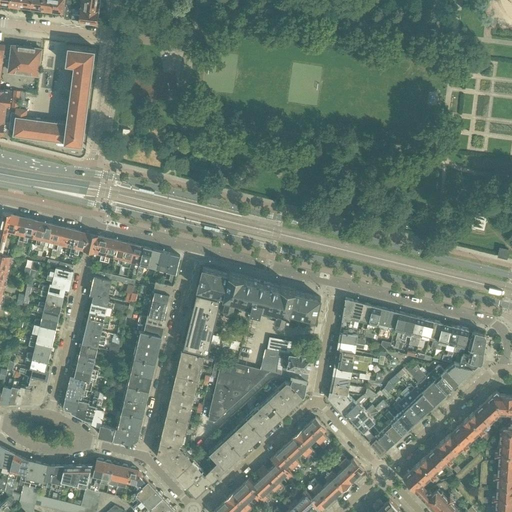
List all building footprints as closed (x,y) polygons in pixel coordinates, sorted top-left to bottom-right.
[(37,8),(41,8),(42,0),(31,0),(31,7),(32,8),(36,9),(37,8)] [(51,10),(52,10),(52,0),(42,0),(41,8),(45,9),(46,10),(50,11),(51,10)] [(52,0),(52,10),(53,11),(57,12),(58,11),(62,11),(63,0),(52,0)] [(80,7),(80,8),(98,10),(99,9),(100,5),(99,4),(99,0),(81,0),(81,7),(80,7)] [(98,10),(80,8),(79,15),(72,14),(71,18),(96,22),(97,17),(98,16),(99,12),(98,11),(98,10)] [(0,132),(2,133),(2,132),(3,132),(5,121),(4,121),(6,103),(10,104),(12,90),(3,89),(0,88),(0,82),(0,80),(0,79),(0,77),(0,74),(2,58),(3,54),(3,53),(4,53),(5,44),(0,43),(0,132)] [(13,134),(68,142),(83,144),(95,48),(68,44),(65,63),(73,64),(66,122),(26,116),(27,109),(16,107),(13,134)] [(12,45),(9,71),(38,74),(41,48),(31,47),(23,46),(12,45)] [(12,106),(18,107),(20,91),(14,90),(12,106)] [(4,211),(0,226),(0,240),(5,241),(11,213),(4,211)] [(14,238),(16,232),(19,215),(11,213),(5,241),(8,242),(10,237),(14,238)] [(18,244),(21,245),(28,217),(19,215),(16,232),(20,233),(18,244)] [(28,235),(33,236),(36,220),(28,217),(21,245),(25,246),(28,235)] [(35,249),(39,249),(45,222),(36,220),(33,236),(38,237),(35,249)] [(45,239),(50,240),(54,224),(45,222),(39,249),(42,250),(45,239)] [(52,253),(56,254),(62,226),(54,224),(50,240),(55,242),(52,253)] [(62,243),(67,245),(71,228),(62,226),(56,254),(59,255),(62,243)] [(69,257),(73,258),(79,230),(71,228),(67,245),(72,246),(69,257)] [(79,248),(84,249),(88,232),(79,230),(73,258),(77,259),(79,248)] [(90,250),(94,251),(98,234),(95,234),(88,232),(84,249),(90,250)] [(103,265),(104,263),(104,260),(110,237),(99,235),(98,234),(94,251),(102,253),(101,259),(99,265),(103,265)] [(110,255),(114,256),(118,240),(110,237),(104,260),(108,260),(108,261),(110,255)] [(3,247),(5,241),(0,240),(0,251),(8,254),(9,249),(3,247)] [(117,263),(121,264),(127,242),(118,240),(114,256),(118,257),(117,263)] [(130,266),(131,260),(135,244),(127,242),(121,264),(121,265),(119,274),(123,275),(124,270),(125,265),(130,266)] [(133,273),(137,274),(143,246),(135,244),(131,260),(130,266),(135,267),(133,273)] [(143,246),(137,274),(136,275),(141,276),(144,265),(148,265),(152,248),(143,246)] [(507,258),(509,249),(500,247),(498,256),(507,258)] [(158,270),(158,267),(162,250),(152,248),(148,265),(155,267),(155,269),(158,270)] [(158,267),(167,270),(172,253),(162,250),(158,267)] [(13,255),(8,254),(0,251),(0,264),(8,267),(10,259),(11,260),(13,255)] [(147,281),(146,285),(172,291),(180,255),(172,253),(167,270),(171,271),(169,279),(166,278),(166,276),(162,275),(161,280),(156,279),(155,283),(147,281)] [(47,263),(56,265),(72,269),(73,264),(64,262),(60,261),(48,258),(47,263)] [(49,267),(48,272),(70,277),(72,269),(56,265),(55,269),(49,267)] [(267,282),(262,281),(258,280),(243,276),(243,275),(229,272),(229,273),(228,273),(222,272),(203,267),(200,279),(197,288),(199,288),(198,292),(197,291),(183,345),(208,352),(222,294),(224,295),(223,296),(226,296),(224,302),(224,306),(225,309),(226,309),(229,310),(232,308),(233,307),(240,309),(242,303),(249,305),(248,308),(249,308),(255,309),(260,311),(261,308),(268,310),(267,316),(275,318),(275,319),(277,322),(278,322),(280,323),(283,322),(286,311),(289,312),(296,313),(315,318),(316,318),(321,297),(295,290),(295,289),(281,285),(281,286),(267,282)] [(95,275),(117,280),(130,283),(134,284),(134,283),(135,279),(97,270),(95,275)] [(51,281),(50,282),(68,286),(70,277),(48,272),(43,271),(42,276),(53,279),(52,281),(51,281)] [(95,275),(93,284),(115,289),(117,280),(95,275)] [(38,287),(42,288),(63,293),(63,291),(67,292),(68,286),(50,282),(50,286),(39,283),(38,287)] [(93,284),(91,292),(107,296),(108,292),(114,293),(115,289),(93,284)] [(146,285),(146,286),(142,285),(140,290),(145,291),(144,294),(152,296),(152,295),(170,300),(172,291),(146,285)] [(47,295),(46,299),(62,303),(63,298),(62,297),(62,295),(63,295),(63,294),(62,294),(63,293),(42,288),(41,293),(47,295)] [(93,301),(113,306),(117,307),(117,308),(128,310),(129,307),(129,306),(108,301),(109,296),(107,296),(91,292),(90,297),(94,298),(93,301)] [(144,294),(142,302),(168,308),(170,300),(152,295),(152,296),(144,294)] [(346,297),(343,315),(350,317),(355,300),(346,297)] [(39,301),(38,305),(59,311),(59,310),(59,308),(61,308),(62,303),(46,299),(46,302),(39,301)] [(350,317),(347,332),(358,334),(360,334),(361,330),(357,329),(357,328),(353,327),(355,318),(359,319),(363,302),(355,300),(350,317)] [(91,304),(89,309),(111,314),(113,306),(93,301),(93,302),(92,305),(91,304)] [(149,309),(148,312),(166,316),(168,308),(142,302),(141,307),(149,309)] [(361,330),(360,334),(364,335),(372,304),(363,302),(359,319),(363,320),(362,326),(361,330)] [(372,304),(364,335),(373,338),(375,333),(370,332),(372,323),(377,324),(381,306),(372,304)] [(43,311),(42,315),(58,319),(59,315),(58,314),(58,311),(59,311),(38,305),(35,305),(33,309),(43,311)] [(381,306),(377,324),(381,325),(378,335),(383,336),(390,309),(381,306)] [(111,314),(89,309),(88,314),(90,315),(89,318),(109,323),(110,319),(111,314)] [(390,309),(383,336),(387,337),(390,327),(394,328),(399,311),(390,309)] [(399,311),(394,328),(398,329),(396,340),(397,340),(395,347),(398,348),(407,313),(399,311)] [(139,314),(138,319),(164,325),(166,316),(148,312),(147,316),(139,314)] [(407,313),(398,348),(401,349),(403,341),(405,342),(407,335),(411,336),(416,315),(407,313)] [(35,318),(34,323),(55,328),(55,327),(55,324),(57,325),(58,319),(42,315),(41,319),(35,318)] [(343,315),(340,331),(347,332),(350,317),(343,315)] [(416,315),(411,336),(415,337),(414,342),(418,343),(425,317),(416,315)] [(418,343),(418,345),(423,346),(424,339),(429,339),(429,337),(434,320),(425,317),(418,343)] [(87,321),(85,326),(101,330),(102,326),(108,327),(109,323),(89,318),(88,321),(87,321)] [(138,328),(142,329),(161,334),(164,325),(138,319),(137,323),(139,324),(138,328)] [(436,348),(436,347),(442,322),(434,320),(429,337),(433,338),(431,347),(436,348)] [(442,341),(447,342),(451,324),(442,322),(436,347),(441,348),(442,341)] [(32,331),(38,333),(54,336),(56,331),(54,331),(54,328),(55,328),(34,323),(32,331)] [(450,360),(450,361),(460,326),(451,324),(447,342),(445,347),(449,348),(447,355),(443,354),(442,359),(450,361),(450,360)] [(85,334),(85,335),(105,339),(106,335),(100,334),(101,330),(85,326),(84,331),(86,331),(85,334)] [(459,345),(464,346),(468,328),(460,326),(450,361),(453,361),(455,356),(456,355),(459,345)] [(468,328),(464,346),(471,348),(476,330),(468,328)] [(142,329),(138,343),(158,348),(161,334),(142,329)] [(476,330),(471,348),(483,351),(486,335),(485,332),(484,333),(476,330)] [(340,331),(338,340),(364,344),(365,339),(357,338),(358,334),(347,332),(340,331)] [(30,339),(51,344),(51,341),(53,342),(54,336),(38,333),(37,336),(32,335),(30,339)] [(112,341),(114,342),(119,343),(121,335),(114,333),(112,341)] [(83,338),(81,343),(97,346),(98,342),(104,344),(105,339),(85,335),(84,338),(83,338)] [(35,345),(34,349),(50,353),(51,348),(50,348),(50,345),(51,345),(51,344),(30,339),(29,344),(35,345)] [(338,340),(337,348),(355,351),(355,347),(366,349),(367,345),(364,344),(338,340)] [(382,340),(381,344),(386,348),(389,349),(390,342),(382,340)] [(109,349),(112,350),(118,351),(120,344),(111,341),(109,349)] [(81,351),(101,356),(102,352),(96,351),(97,346),(81,343),(80,348),(82,348),(81,351)] [(138,343),(135,356),(155,361),(158,348),(138,343)] [(464,346),(460,363),(474,367),(482,360),(483,351),(471,348),(464,346)] [(183,348),(180,359),(200,364),(201,358),(213,361),(214,356),(183,348)] [(290,376),(293,377),(306,380),(306,381),(307,381),(309,370),(287,366),(290,352),(265,348),(265,349),(262,362),(261,367),(261,368),(270,370),(291,375),(290,376)] [(337,348),(336,356),(368,362),(371,362),(372,357),(354,354),(355,351),(337,348)] [(27,352),(26,356),(47,361),(47,358),(49,358),(50,353),(34,349),(33,353),(27,352)] [(112,350),(110,359),(116,360),(118,352),(118,351),(112,350)] [(79,354),(77,359),(93,363),(94,359),(100,361),(101,356),(81,351),(81,352),(80,355),(79,354)] [(300,354),(290,352),(287,366),(309,370),(309,369),(311,356),(305,355),(305,354),(304,352),(301,351),(300,353),(300,354)] [(118,352),(116,360),(115,365),(121,367),(124,353),(118,352)] [(30,366),(33,367),(48,371),(49,365),(46,364),(47,361),(47,362),(47,361),(26,356),(25,361),(31,362),(30,366)] [(129,362),(127,368),(130,369),(132,370),(152,375),(155,361),(135,356),(134,363),(129,362)] [(336,356),(334,365),(352,368),(367,371),(368,362),(336,356)] [(215,420),(270,370),(261,368),(216,357),(212,375),(218,377),(216,382),(209,413),(209,414),(208,419),(215,420)] [(77,368),(97,373),(98,369),(92,368),(93,363),(77,359),(76,364),(78,365),(77,368)] [(108,367),(109,367),(114,369),(115,365),(116,360),(110,359),(108,367)] [(180,359),(177,373),(197,377),(200,364),(180,359)] [(449,365),(447,367),(459,381),(474,367),(460,363),(455,362),(453,362),(451,364),(449,365)] [(334,365),(333,373),(358,377),(368,379),(369,379),(370,375),(351,372),(352,368),(334,365)] [(438,365),(436,367),(453,386),(459,381),(447,367),(444,370),(439,365),(438,365)] [(416,383),(422,390),(434,404),(440,398),(416,371),(415,370),(412,368),(412,367),(411,366),(407,369),(418,381),(416,383)] [(429,372),(435,379),(434,379),(447,392),(453,386),(436,367),(435,366),(429,372)] [(19,372),(28,374),(46,379),(48,371),(33,367),(32,370),(20,368),(19,372)] [(73,371),(72,376),(89,381),(90,376),(96,378),(97,373),(77,368),(77,369),(76,371),(73,371)] [(131,373),(129,384),(149,388),(152,375),(132,370),(130,369),(127,368),(126,372),(131,373)] [(402,368),(395,374),(399,378),(405,372),(402,368)] [(419,368),(416,371),(440,398),(447,392),(434,379),(435,379),(429,372),(426,375),(419,368)] [(177,373),(174,386),(193,391),(197,377),(177,373)] [(331,382),(357,386),(353,385),(349,384),(350,380),(358,382),(358,377),(333,373),(331,382)] [(27,381),(30,381),(33,382),(32,388),(30,388),(27,401),(32,401),(32,399),(39,401),(39,400),(41,399),(46,379),(28,374),(27,381)] [(395,374),(389,380),(393,385),(399,378),(395,374)] [(72,376),(69,384),(84,388),(87,389),(90,390),(92,381),(89,381),(72,376)] [(306,381),(306,380),(293,377),(291,382),(288,381),(280,388),(278,386),(274,390),(276,392),(237,427),(236,426),(229,432),(231,433),(227,436),(241,451),(305,393),(306,385),(305,385),(306,381)] [(3,385),(2,391),(0,399),(0,401),(9,401),(14,379),(10,378),(8,386),(3,385)] [(19,380),(14,379),(9,401),(17,401),(21,387),(17,386),(19,380)] [(389,380),(384,387),(388,392),(393,385),(389,380)] [(21,385),(21,387),(17,401),(27,401),(30,388),(32,388),(33,382),(30,381),(28,387),(21,385)] [(331,382),(330,390),(348,393),(348,389),(356,391),(357,386),(331,382)] [(74,399),(77,399),(79,393),(83,394),(86,395),(87,389),(84,388),(69,384),(68,389),(66,400),(73,402),(74,399)] [(129,384),(125,397),(145,402),(149,388),(129,384)] [(407,386),(406,387),(428,410),(434,404),(422,390),(419,393),(412,385),(407,386)] [(174,386),(170,400),(190,405),(193,391),(174,386)] [(344,412),(351,419),(364,407),(361,403),(369,396),(372,398),(376,394),(367,387),(365,392),(355,401),(344,412)] [(380,391),(387,397),(391,394),(388,392),(384,387),(380,391)] [(406,387),(400,393),(403,397),(421,416),(428,410),(406,387)] [(511,412),(510,420),(511,420),(511,387),(500,387),(497,390),(500,394),(511,394),(511,412)] [(329,396),(344,412),(355,401),(348,393),(330,390),(329,396)] [(500,411),(511,412),(511,394),(500,394),(497,390),(493,393),(498,413),(500,413),(500,411)] [(93,421),(101,425),(103,416),(104,410),(100,409),(104,393),(99,392),(98,396),(97,400),(96,406),(94,414),(93,421)] [(79,393),(77,399),(79,400),(76,413),(85,417),(88,404),(89,402),(89,399),(82,397),(83,394),(79,393)] [(493,393),(481,404),(493,417),(494,415),(496,417),(497,417),(497,415),(498,413),(493,393)] [(122,410),(142,415),(145,402),(125,397),(121,396),(118,409),(120,409),(120,410),(122,410)] [(395,399),(398,402),(416,421),(421,416),(403,397),(401,399),(398,396),(395,399)] [(72,411),(76,413),(79,400),(77,399),(74,399),(73,402),(66,400),(65,404),(66,407),(73,409),(72,411)] [(85,417),(93,421),(94,414),(96,406),(97,400),(93,399),(92,405),(88,404),(85,417)] [(362,431),(371,423),(375,419),(372,416),(387,403),(383,399),(375,407),(356,425),(362,431)] [(170,400),(167,414),(187,419),(190,405),(170,400)] [(400,411),(397,414),(409,427),(416,421),(398,402),(394,405),(400,411)] [(351,419),(356,425),(375,407),(372,404),(366,409),(364,407),(351,419)] [(481,404),(468,416),(488,437),(490,435),(482,427),(486,423),(488,425),(492,421),(490,419),(493,417),(481,404)] [(122,410),(119,424),(139,429),(142,415),(122,410)] [(384,412),(389,418),(403,433),(409,427),(397,414),(394,416),(388,411),(387,410),(384,412)] [(167,414),(164,427),(184,432),(185,428),(187,419),(167,414)] [(99,433),(114,437),(116,426),(110,424),(111,419),(103,416),(101,425),(99,433)] [(315,416),(308,423),(326,443),(330,440),(322,431),(326,428),(315,416)] [(468,416),(456,427),(468,440),(478,430),(487,439),(488,437),(468,416)] [(381,425),(384,427),(395,440),(403,433),(389,418),(381,425)] [(502,426),(501,435),(511,435),(511,420),(510,420),(510,421),(508,421),(504,421),(503,426),(502,426)] [(308,423),(302,429),(305,432),(312,440),(315,437),(323,446),(326,443),(308,423)] [(371,423),(362,431),(381,453),(388,447),(377,434),(373,430),(375,427),(371,423)] [(116,426),(114,437),(130,440),(137,436),(139,429),(119,424),(118,426),(116,426)] [(164,427),(161,440),(179,444),(180,440),(182,440),(184,432),(164,427)] [(384,427),(377,434),(388,447),(395,440),(384,427)] [(444,438),(456,451),(457,452),(463,447),(465,449),(469,445),(466,441),(468,440),(456,427),(444,438)] [(294,435),(294,436),(313,456),(317,452),(308,444),(312,440),(305,432),(302,429),(301,429),(294,435)] [(486,449),(486,452),(511,453),(511,435),(501,435),(501,439),(498,439),(498,444),(500,444),(500,450),(486,449)] [(227,436),(217,446),(231,461),(241,451),(227,436)] [(294,436),(287,442),(298,453),(301,450),(310,459),(313,456),(294,436)] [(444,438),(432,449),(444,462),(446,460),(449,464),(453,460),(450,456),(456,451),(444,438)] [(158,453),(167,463),(182,449),(178,445),(179,444),(161,440),(158,453)] [(198,448),(193,443),(192,442),(187,443),(195,451),(198,448)] [(287,442),(281,448),(299,468),(303,465),(295,456),(298,453),(287,442)] [(213,465),(207,471),(213,478),(231,461),(217,446),(211,452),(214,456),(213,457),(216,461),(212,464),(213,465)] [(7,482),(7,481),(8,476),(14,452),(6,448),(2,464),(6,465),(3,479),(0,478),(0,486),(4,490),(5,487),(7,482)] [(281,448),(274,454),(285,466),(288,463),(296,471),(299,468),(281,448)] [(167,463),(177,474),(192,459),(182,449),(167,463)] [(432,449),(420,461),(438,480),(440,478),(437,475),(434,471),(444,462),(432,449)] [(7,482),(5,487),(10,488),(13,477),(17,478),(18,472),(22,456),(14,452),(8,476),(7,481),(7,482)] [(341,452),(338,455),(356,475),(364,469),(353,457),(349,461),(341,452)] [(458,473),(455,475),(458,477),(461,478),(482,459),(483,454),(480,452),(478,454),(477,454),(474,457),(461,469),(458,473)] [(500,455),(499,463),(511,464),(511,453),(486,452),(486,455),(500,455)] [(276,462),(271,466),(281,477),(285,473),(292,481),(296,477),(285,466),(274,454),(274,455),(271,458),(276,462)] [(343,467),(339,470),(350,481),(356,475),(338,455),(334,458),(343,467)] [(23,485),(23,484),(24,481),(30,460),(27,459),(22,456),(18,472),(22,473),(19,484),(23,485)] [(90,483),(89,488),(98,491),(98,490),(99,486),(105,461),(103,460),(104,459),(99,458),(97,459),(97,458),(95,465),(93,473),(97,474),(96,480),(95,479),(93,484),(91,484),(90,483)] [(482,483),(486,483),(487,474),(490,474),(491,462),(488,462),(488,458),(484,458),(481,461),(480,485),(481,485),(482,483)] [(177,474),(187,484),(202,470),(192,459),(177,474)] [(47,464),(30,460),(24,481),(33,483),(42,485),(42,484),(47,464)] [(105,461),(99,486),(100,482),(109,484),(109,483),(114,463),(111,462),(110,460),(107,460),(106,461),(105,461)] [(420,461),(412,468),(424,480),(430,475),(436,482),(438,480),(420,461)] [(114,463),(109,483),(117,485),(119,480),(122,465),(120,464),(119,463),(116,462),(114,463)] [(494,472),(494,475),(511,476),(511,464),(499,463),(499,472),(494,472)] [(50,465),(47,464),(42,484),(47,485),(48,479),(52,480),(55,464),(50,465)] [(65,464),(55,464),(52,480),(56,481),(55,487),(57,488),(56,490),(59,491),(65,464)] [(65,464),(60,485),(64,486),(66,480),(70,481),(74,464),(65,464)] [(74,464),(70,481),(73,482),(72,488),(76,489),(82,464),(74,464)] [(82,464),(76,489),(77,489),(77,486),(86,488),(86,487),(86,486),(91,464),(82,464)] [(86,486),(86,487),(89,488),(90,483),(91,484),(93,473),(95,465),(91,464),(86,486)] [(119,480),(117,485),(125,487),(130,467),(128,466),(127,465),(124,464),(123,465),(122,465),(119,480)] [(264,464),(260,467),(282,490),(285,487),(278,479),(281,477),(271,466),(268,469),(264,464)] [(328,464),(324,468),(343,488),(350,482),(350,481),(339,470),(336,473),(328,464)] [(129,488),(134,489),(134,487),(139,469),(136,468),(135,467),(132,466),(131,467),(130,467),(125,487),(126,487),(127,482),(131,482),(129,488)] [(262,475),(258,479),(268,489),(271,486),(278,493),(282,490),(260,467),(257,470),(262,475)] [(329,480),(325,483),(336,494),(343,488),(324,468),(321,471),(329,480)] [(403,476),(432,508),(445,496),(438,489),(440,486),(441,487),(445,484),(443,482),(435,484),(430,489),(429,489),(428,490),(421,483),(424,480),(412,468),(403,476)] [(134,489),(132,494),(148,480),(148,479),(148,478),(146,475),(144,475),(139,469),(134,489)] [(202,470),(187,484),(196,494),(213,478),(207,471),(205,473),(202,470)] [(493,494),(492,496),(511,497),(511,476),(494,475),(494,477),(499,477),(498,494),(493,494)] [(250,477),(247,480),(257,491),(265,500),(268,503),(272,500),(265,492),(268,489),(258,479),(254,482),(250,477)] [(314,477),(310,480),(329,501),(336,494),(325,483),(322,486),(314,477)] [(457,478),(454,480),(452,482),(456,486),(471,503),(474,500),(474,497),(457,478)] [(131,498),(131,499),(133,501),(135,499),(138,502),(142,498),(155,487),(155,485),(153,483),(151,483),(148,480),(132,494),(131,498)] [(247,480),(239,487),(250,498),(254,494),(262,503),(265,500),(257,491),(247,480)] [(315,492),(312,495),(322,507),(329,501),(310,480),(307,483),(315,492)] [(304,494),(301,498),(311,508),(315,505),(319,509),(322,507),(312,495),(301,483),(298,487),(304,494)] [(19,503),(19,504),(26,511),(27,511),(36,511),(34,511),(35,504),(39,488),(36,487),(23,484),(23,485),(21,494),(19,503)] [(5,487),(4,490),(6,492),(10,495),(11,497),(13,492),(13,489),(10,488),(5,487)] [(84,493),(83,496),(99,500),(102,492),(98,491),(89,488),(86,487),(86,488),(84,493)] [(155,487),(142,498),(138,502),(133,507),(137,511),(139,509),(146,502),(149,506),(162,494),(162,493),(160,490),(158,490),(155,487)] [(233,492),(232,492),(250,511),(252,511),(255,510),(247,501),(250,498),(239,487),(233,492)] [(454,487),(451,490),(458,497),(461,495),(454,487)] [(41,489),(39,488),(35,504),(41,505),(44,496),(40,495),(41,489)] [(13,492),(11,497),(13,499),(19,504),(19,503),(21,494),(13,492)] [(226,499),(236,510),(240,507),(244,511),(250,511),(232,492),(226,499)] [(291,493),(287,496),(301,511),(307,511),(311,508),(301,498),(298,500),(291,493)] [(158,511),(169,502),(169,501),(167,498),(165,498),(162,495),(162,494),(149,506),(143,511),(151,511),(153,510),(155,511),(158,511)] [(7,506),(13,499),(11,497),(10,495),(2,503),(0,504),(0,511),(8,511),(11,510),(7,506)] [(432,508),(436,511),(451,511),(456,508),(450,502),(454,499),(450,495),(446,498),(445,496),(432,508)] [(44,496),(41,505),(47,507),(50,497),(44,496)] [(81,504),(81,505),(85,506),(97,509),(99,500),(83,496),(82,501),(81,504)] [(291,507),(287,510),(288,511),(301,511),(287,496),(284,500),(291,507)] [(511,511),(511,497),(492,496),(492,499),(497,499),(496,511),(511,511)] [(53,508),(56,499),(50,497),(47,507),(53,508)] [(380,498),(376,501),(386,511),(402,511),(391,499),(386,504),(380,498)] [(59,510),(62,500),(56,499),(53,508),(59,510)] [(226,499),(219,506),(224,511),(234,511),(236,510),(226,499)] [(65,511),(68,502),(62,500),(59,510),(65,511)] [(379,511),(377,511),(386,511),(376,501),(373,505),(379,511)] [(69,511),(71,511),(74,503),(68,502),(65,511),(69,511)] [(174,511),(177,510),(176,510),(176,508),(174,506),(173,506),(169,502),(158,511),(174,511)] [(77,511),(80,505),(74,503),(71,511),(77,511)]
